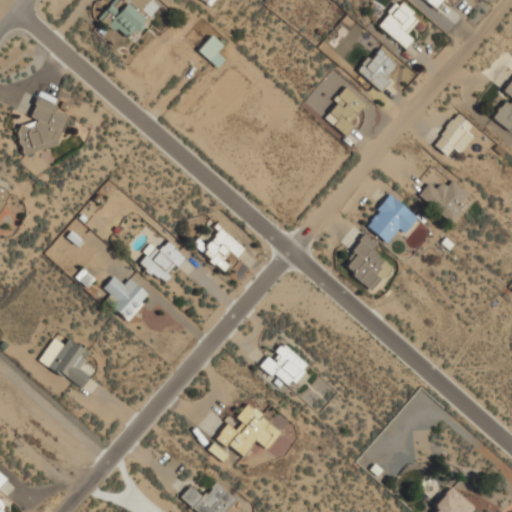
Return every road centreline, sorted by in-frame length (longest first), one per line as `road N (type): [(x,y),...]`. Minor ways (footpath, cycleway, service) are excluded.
road 1 (residential): [(62,511),(511,2)]
road 2 (residential): [(511,440),(0,1)]
